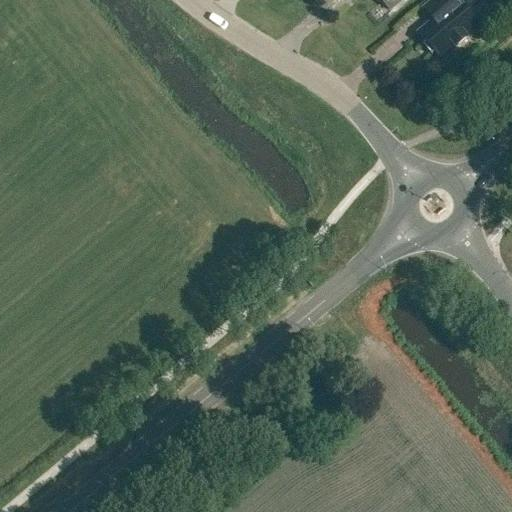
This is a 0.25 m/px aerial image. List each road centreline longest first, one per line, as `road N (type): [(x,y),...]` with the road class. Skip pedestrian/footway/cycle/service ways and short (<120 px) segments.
road 1 (tertiary): [(71,511),(416,225)]
road 2 (unclassified): [(416,185),(334,91),(190,0)]
